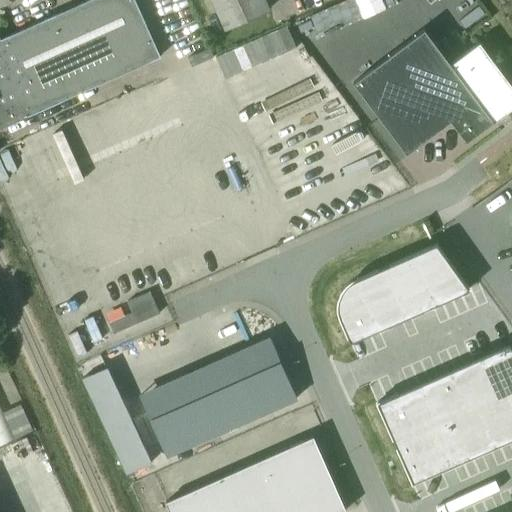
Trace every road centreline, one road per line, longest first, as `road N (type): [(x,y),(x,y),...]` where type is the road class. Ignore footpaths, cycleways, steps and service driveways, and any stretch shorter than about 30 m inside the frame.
road 1 (unclassified): [(383,511),(274,271)]
road 2 (unclassified): [(274,271),(412,208),(480,165)]
